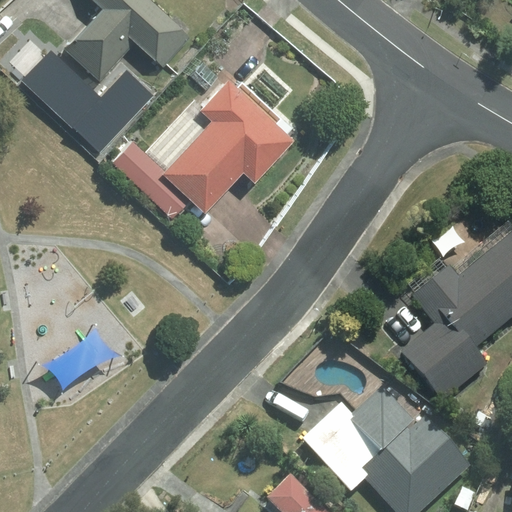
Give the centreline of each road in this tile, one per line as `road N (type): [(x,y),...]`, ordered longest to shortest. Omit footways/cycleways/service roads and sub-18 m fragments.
road 1 (residential): [(77,511),(244,345),(441,77)]
road 2 (residential): [(441,77),(345,0)]
